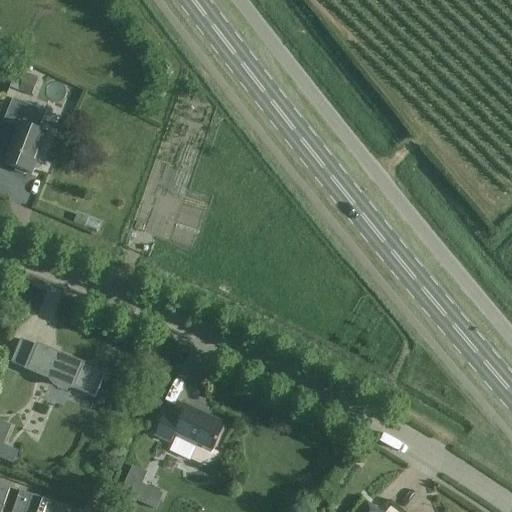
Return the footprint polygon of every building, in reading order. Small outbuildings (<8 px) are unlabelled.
[(26,77),(20,92),(32,97),(38,82),(26,77)] [(17,173),(24,176),(28,174),(31,175),(33,172),(36,170),(41,159),(39,155),(48,134),(40,131),(47,112),(13,99),(5,122),(20,128),(5,165),(15,169),(17,173)] [(78,217),(75,225),(86,229),(89,221),(78,217)] [(13,364),(29,370),(97,399),(106,375),(22,340),(13,364)] [(174,399),(181,375),(170,371),(162,396),(174,399)] [(60,401),(64,388),(48,384),(44,397),(60,401)] [(166,413),(155,437),(171,445),(176,434),(197,444),(191,456),(210,464),(220,461),(223,456),(215,452),(226,428),(200,416),(202,412),(189,405),(187,410),(182,420),(166,413)] [(2,446),(0,451),(0,459),(12,465),(17,453),(2,446)] [(132,467),(120,494),(134,501),(147,474),(132,467)] [(0,511),(71,511),(23,495),(17,511),(3,511),(5,508),(4,507),(10,490),(0,486),(0,511)]
